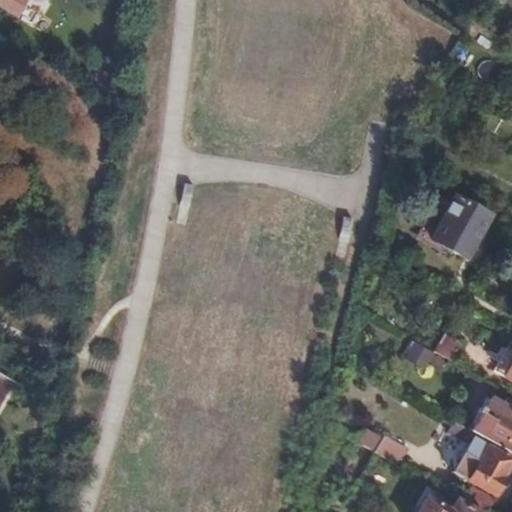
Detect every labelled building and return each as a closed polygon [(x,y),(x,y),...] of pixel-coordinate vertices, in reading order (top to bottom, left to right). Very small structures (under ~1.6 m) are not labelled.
[(428,245),(431,240),(466,260),(490,218),(454,198),(443,220),(431,213),(417,238),(428,245)] [(446,336),(437,351),(451,360),(460,345),(446,336)] [(404,357),(421,366),(429,350),(412,342),(404,357)] [(437,351),(431,361),(446,370),(452,360),(451,360),(437,351)] [(511,452),(511,413),(511,414),(511,412),(511,403),(506,400),(504,405),(492,398),(474,432),(511,452)] [(511,452),(474,432),(453,420),(447,430),(470,442),(464,453),(477,461),(467,479),(496,495),(506,477),(501,474),(511,455),(511,452)] [(386,436),(377,451),(377,452),(396,462),(406,447),(386,436)] [(478,511),(455,499),(450,509),(428,496),(418,511),(478,511)]
